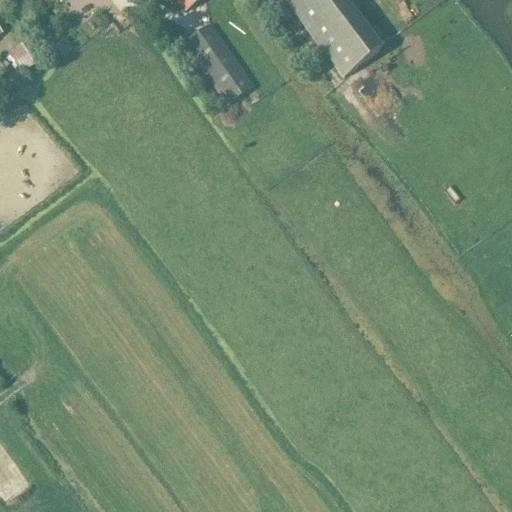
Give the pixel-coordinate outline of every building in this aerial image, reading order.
[(204,0),(173,0),(184,15),(204,0)] [(343,81),(378,55),(336,0),(285,0),(283,2),(343,81)] [(226,108),(252,90),(210,29),(185,46),(226,108)] [(20,48),(7,57),(20,74),(25,80),(37,71),(20,48)] [(20,74),(12,80),(17,86),(25,80),(20,74)]
